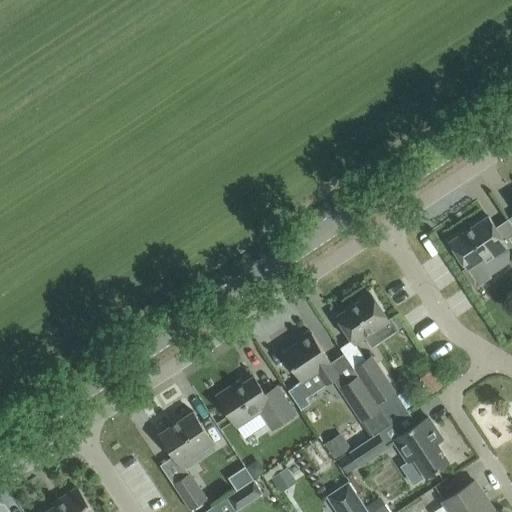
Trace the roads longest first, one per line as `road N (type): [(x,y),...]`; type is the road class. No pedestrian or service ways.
road 1 (tertiary): [(0,440),(511,103)]
road 2 (residential): [(80,431),(391,229)]
road 3 (residential): [(500,365),(458,338),(391,229)]
road 4 (residential): [(511,494),(451,398),(500,365)]
road 5 (residential): [(391,229),(511,146)]
